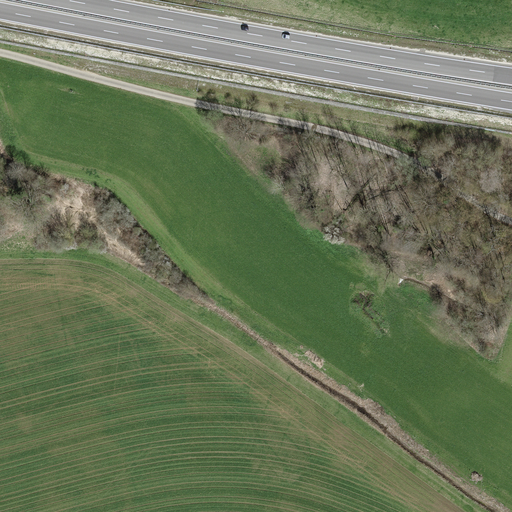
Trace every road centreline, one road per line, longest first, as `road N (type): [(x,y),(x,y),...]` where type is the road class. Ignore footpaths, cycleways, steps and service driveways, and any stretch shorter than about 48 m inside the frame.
road 1 (track): [(0,52),(375,145),(511,222)]
road 2 (motorway): [(0,10),(511,101)]
road 3 (motorway): [(511,75),(67,0)]
